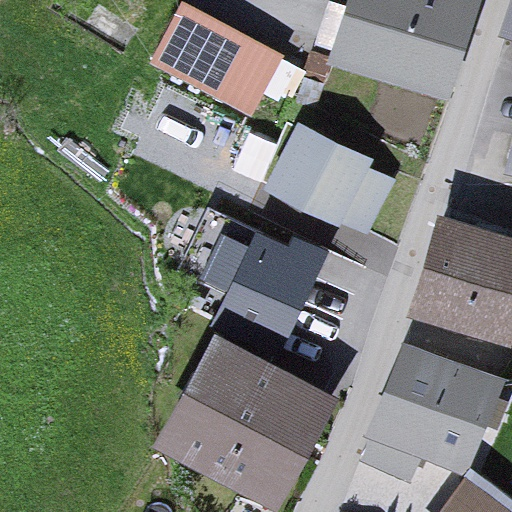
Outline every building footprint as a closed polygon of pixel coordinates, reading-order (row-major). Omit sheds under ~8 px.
[(342,0),(326,52),(449,92),(479,0),(342,0)] [(179,3),(149,68),(257,116),(286,51),(179,3)] [(367,163),(299,129),(270,187),(337,221),(339,215),(363,227),(386,182),(363,170),(367,163)] [(511,334),(511,246),(442,225),(416,313),(510,342),(511,334)] [(316,264),(258,238),(220,322),(278,348),(316,264)] [(504,378),(405,341),(367,441),(466,478),(504,378)] [(330,404),(216,346),(164,446),(278,504),(330,404)] [(511,511),(511,501),(466,478),(438,511),(511,511)]
